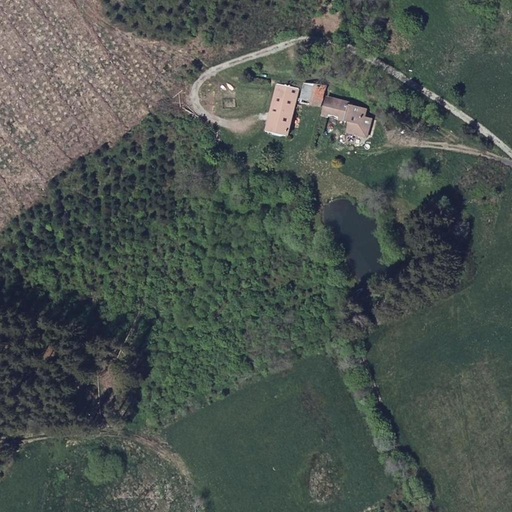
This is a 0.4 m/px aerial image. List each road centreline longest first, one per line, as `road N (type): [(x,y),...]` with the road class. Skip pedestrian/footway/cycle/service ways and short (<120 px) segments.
road 1 (track): [(511,155),(428,93),(327,39),(280,46),(202,76),(194,88),(205,117),(253,123)]
road 2 (track): [(211,511),(184,455),(147,426),(0,432)]
